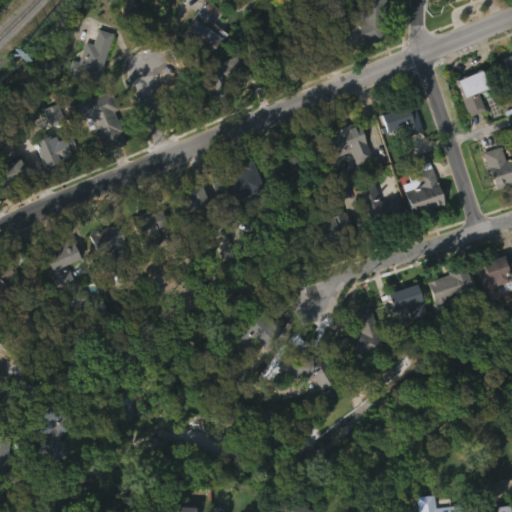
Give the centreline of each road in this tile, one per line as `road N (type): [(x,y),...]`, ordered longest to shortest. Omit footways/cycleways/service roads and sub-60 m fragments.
road 1 (residential): [(0,225),(511,20)]
road 2 (residential): [(476,229),(422,61),(416,0)]
road 3 (residential): [(311,302),(341,276),(511,218)]
